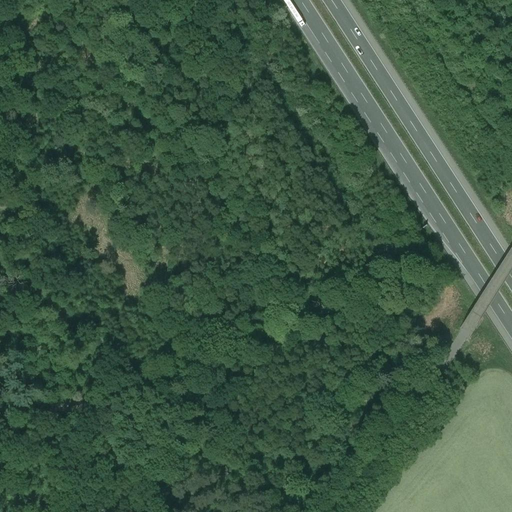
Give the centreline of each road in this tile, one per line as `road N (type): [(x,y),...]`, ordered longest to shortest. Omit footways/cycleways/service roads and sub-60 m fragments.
road 1 (motorway): [(299,0),(511,325)]
road 2 (motorway): [(511,277),(330,0)]
road 3 (unclassified): [(328,511),(417,401),(511,258)]
